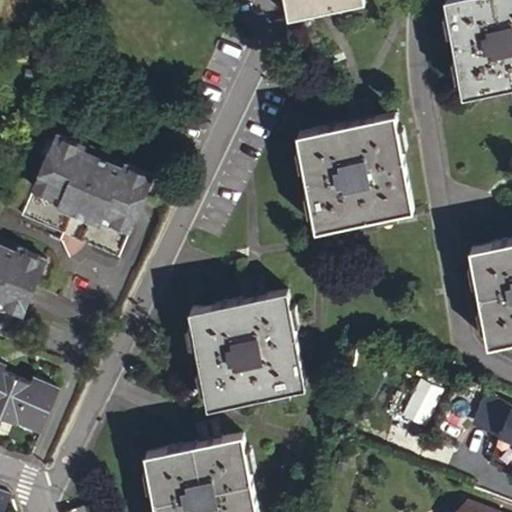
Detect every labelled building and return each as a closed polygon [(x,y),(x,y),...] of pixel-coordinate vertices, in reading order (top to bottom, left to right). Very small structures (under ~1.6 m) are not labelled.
[(286,0),(291,24),(327,18),(368,11),(366,0),(286,0)] [(511,79),(511,0),(446,0),(462,88),(511,79)] [(392,111),(297,127),(313,223),(408,207),(392,111)] [(76,147),(47,136),(26,191),(54,202),(52,207),(95,223),(97,218),(125,229),(146,174),(116,163),(115,167),(75,151),(76,147)] [(117,161),(77,146),(76,147),(75,151),(115,167),(116,163),(117,161)] [(26,191),(15,219),(49,232),(57,235),(80,244),(114,257),(125,229),(97,218),(95,223),(52,207),(54,202),(26,191)] [(57,235),(49,232),(46,239),(54,242),(57,235)] [(13,242),(0,236),(0,242),(11,248),(13,244),(13,242)] [(511,236),(468,244),(487,341),(511,336),(511,236)] [(0,301),(19,310),(42,256),(13,244),(11,248),(0,242),(0,301)] [(286,285),(190,304),(208,400),(304,381),(286,285)] [(0,334),(8,337),(19,310),(0,301),(0,334)] [(0,361),(0,410),(14,375),(1,369),(4,363),(0,361)] [(28,381),(14,375),(0,410),(0,413),(13,419),(15,415),(40,426),(57,385),(38,377),(31,374),(28,381)] [(416,375),(404,413),(428,421),(441,383),(416,375)] [(511,418),(511,415),(511,406),(505,403),(500,414),(511,418)] [(257,511),(240,430),(145,447),(157,511),(257,511)] [(0,511),(2,511),(10,496),(12,490),(0,485),(0,511)] [(487,503),(468,496),(461,511),(497,511),(485,508),(487,503)] [(62,511),(88,511),(85,503),(62,511)]
